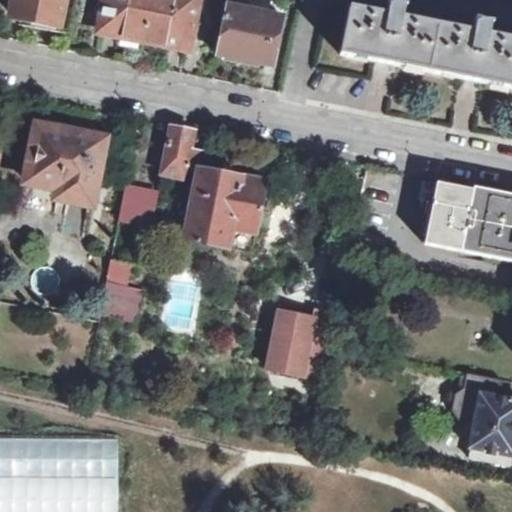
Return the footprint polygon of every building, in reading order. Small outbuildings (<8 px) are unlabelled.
[(59,33),(66,0),(13,0),(11,14),(37,19),(36,28),(59,33)] [(144,40),(151,0),(105,0),(105,6),(100,32),(144,40)] [(189,49),(197,0),(151,0),(144,40),(189,49)] [(511,38),(490,34),(492,21),(480,19),(478,31),(403,16),(406,4),(393,1),(390,14),(351,7),(341,54),(380,62),(391,64),(466,79),(478,81),(511,88),(511,38)] [(273,67),(284,15),(229,3),(218,55),(273,67)] [(26,182),(59,190),(57,198),(92,205),(98,174),(104,143),(66,135),(68,129),(44,123),(43,131),(37,129),(30,161),(26,182)] [(171,127),(164,174),(180,178),(183,165),(190,166),(201,162),(203,151),(191,149),(194,132),(171,127)] [(228,248),(232,227),(256,232),(266,182),(199,169),(185,240),(228,248)] [(511,196),(473,189),(472,193),(437,186),(436,186),(425,243),(511,260),(511,196)] [(126,188),(120,220),(154,227),(160,194),(126,188)] [(103,314),(140,321),(145,287),(130,283),(133,263),(113,259),(103,314)] [(270,372),(320,382),(333,317),(316,314),(314,321),(297,318),(296,321),(280,318),(270,372)] [(456,411),(462,419),(478,422),(473,448),(478,450),(477,455),(511,462),(511,382),(471,374),(468,388),(460,393),(456,411)] [(0,511),(119,511),(120,438),(0,437),(0,511)]
